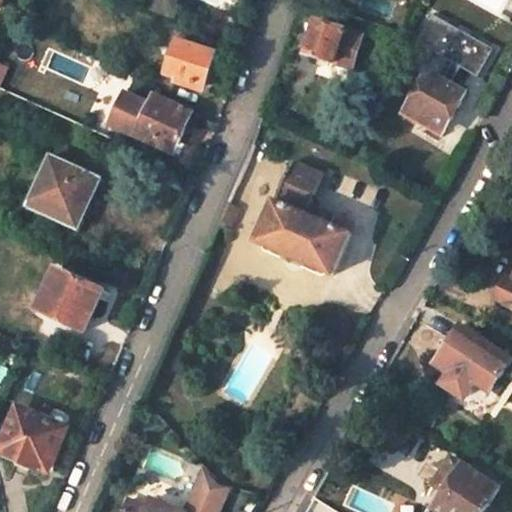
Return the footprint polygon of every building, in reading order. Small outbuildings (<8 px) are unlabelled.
[(478,78),(494,49),(432,16),(417,44),(452,63),(443,81),(428,73),(405,114),(422,124),(425,119),(446,130),(466,94),(451,86),(461,68),(478,78)] [(351,70),(362,37),(317,23),(307,54),(351,70)] [(204,87),(215,54),(176,41),(166,75),(204,87)] [(125,94),(111,125),(153,145),(158,136),(178,145),(192,113),(154,96),(150,106),(125,94)] [(158,136),(153,145),(174,154),(178,145),(158,136)] [(74,220),(94,177),(50,157),(30,200),(74,220)] [(258,244),(335,276),(351,235),(338,230),(340,225),(334,222),(336,217),(323,212),(319,221),(306,215),(323,176),(292,163),(258,244)] [(223,215),(235,219),(239,210),(228,205),(223,215)] [(218,228),(229,232),(235,219),(223,215),(218,228)] [(85,333),(103,293),(57,271),(38,310),(85,333)] [(511,306),(511,279),(510,279),(499,300),(511,306)] [(492,392),(511,360),(511,357),(463,325),(453,341),(448,338),(442,347),(447,350),(437,366),(452,375),(446,385),(466,398),(476,382),(492,392)] [(47,468),(64,429),(18,410),(1,449),(47,468)] [(438,511),(483,511),(499,488),(451,457),(439,475),(451,482),(444,494),(434,509),(438,511)] [(219,485),(204,468),(185,511),(152,497),(148,507),(127,498),(121,511),(218,511),(229,488),(219,485)] [(451,482),(439,475),(432,485),(444,494),(451,482)]
